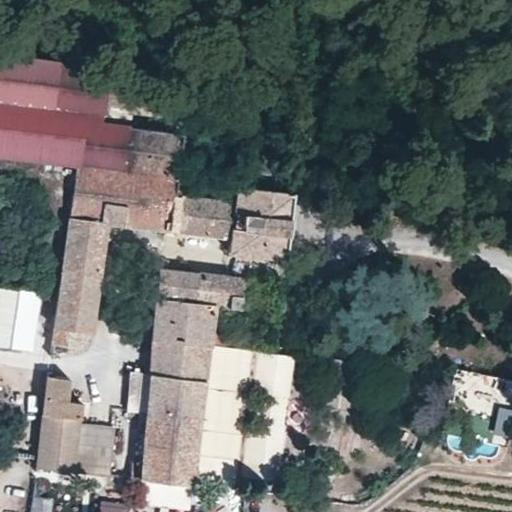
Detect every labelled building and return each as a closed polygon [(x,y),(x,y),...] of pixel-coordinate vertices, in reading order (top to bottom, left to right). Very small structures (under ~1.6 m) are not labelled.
[(80,118),(99,120),(106,65),(0,51),(0,155),(73,165),(80,118)] [(73,165),(67,216),(107,221),(229,236),(227,246),(282,253),(290,191),(233,184),(231,196),(173,189),(180,130),(99,120),(80,118),(73,165)] [(67,216),(51,339),(81,343),(83,328),(91,329),(107,221),(67,216)] [(210,343),(215,302),(238,305),(241,273),(166,266),(167,254),(154,253),(152,265),(158,266),(156,280),(143,278),(141,299),(157,300),(150,360),(140,455),(132,454),(129,474),(195,482),(210,343)] [(0,340),(11,343),(21,288),(0,286),(0,340)] [(207,483),(222,344),(210,343),(195,482),(207,483)] [(45,373),(39,430),(68,433),(70,415),(78,416),(79,399),(66,398),(69,376),(45,373)] [(74,449),(72,468),(108,472),(110,453),(74,449)] [(97,511),(127,511),(130,501),(100,496),(97,511)]
